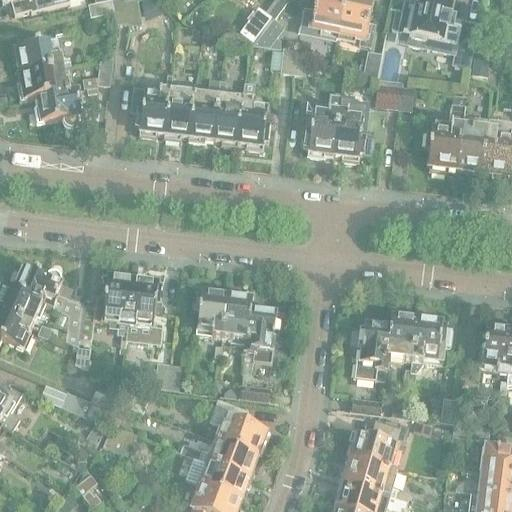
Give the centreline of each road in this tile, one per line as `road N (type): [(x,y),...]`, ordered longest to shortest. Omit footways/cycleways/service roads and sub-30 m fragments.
road 1 (residential): [(339,210),(0,170)]
road 2 (residential): [(0,221),(333,266)]
road 3 (residential): [(333,266),(306,454),(289,511)]
road 4 (residential): [(333,266),(511,288)]
road 5 (residential): [(511,230),(339,210)]
